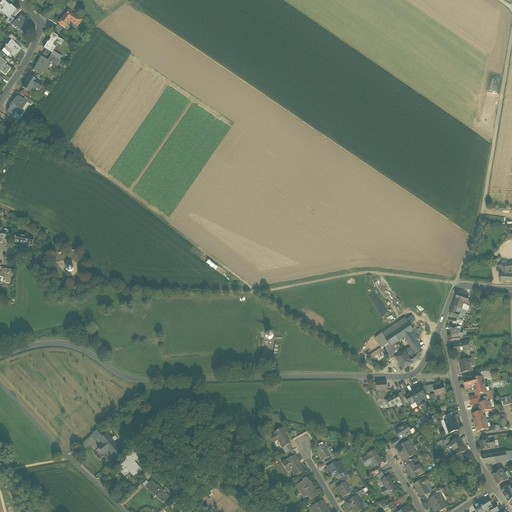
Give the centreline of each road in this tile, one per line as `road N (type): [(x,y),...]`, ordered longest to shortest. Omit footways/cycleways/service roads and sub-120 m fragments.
road 1 (track): [(22,254),(62,297),(99,287),(253,293),(371,272),(455,283)]
road 2 (tertiary): [(0,356),(55,343),(138,379),(415,372)]
road 3 (track): [(511,34),(481,216),(455,283)]
road 4 (track): [(98,174),(256,292)]
road 5 (track): [(247,511),(224,489),(240,437),(202,409),(194,378)]
road 6 (residential): [(0,101),(40,29),(17,0)]
